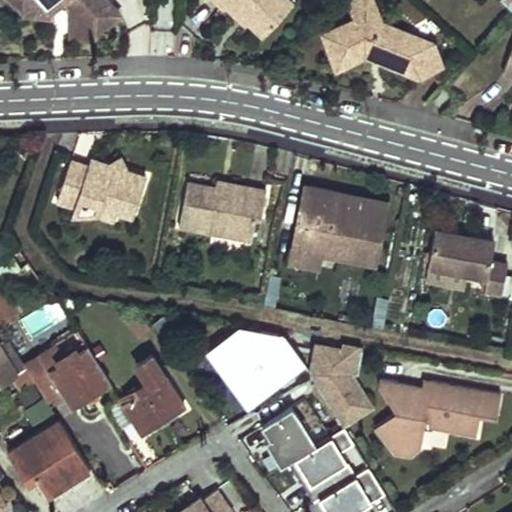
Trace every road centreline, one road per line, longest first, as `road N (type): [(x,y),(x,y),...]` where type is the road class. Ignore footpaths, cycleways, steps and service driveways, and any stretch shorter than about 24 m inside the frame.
road 1 (residential): [(0,101),(209,100),(511,179)]
road 2 (residential): [(98,511),(221,433),(279,511)]
